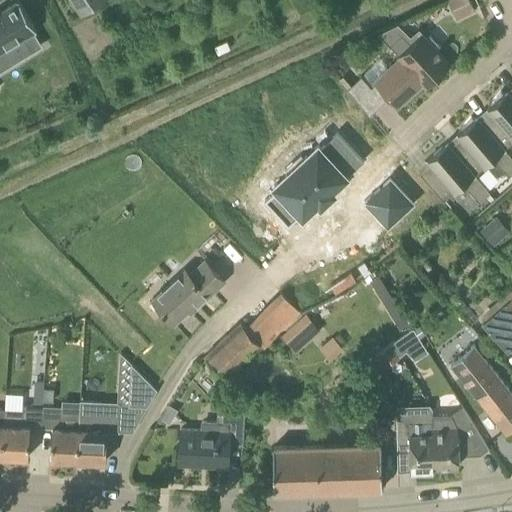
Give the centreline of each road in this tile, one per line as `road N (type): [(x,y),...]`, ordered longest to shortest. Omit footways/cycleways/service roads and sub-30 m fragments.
road 1 (unclassified): [(285,511),(99,498),(0,500)]
road 2 (unclassified): [(511,491),(311,511)]
road 3 (residential): [(401,139),(511,39)]
